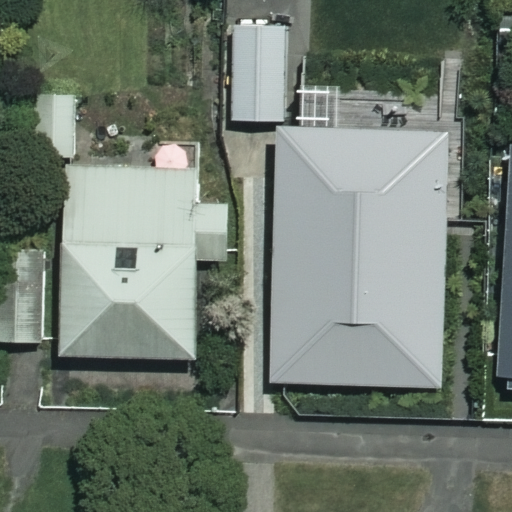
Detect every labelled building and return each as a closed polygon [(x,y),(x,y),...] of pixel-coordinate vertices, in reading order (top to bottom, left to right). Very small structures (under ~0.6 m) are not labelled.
[(287,123),(288,34),(234,33),(234,123),(287,123)] [(86,98),(42,98),(42,152),(86,152),(86,98)] [(511,149),(502,394),(511,394),(511,149)] [(161,169),(160,159),(65,160),(66,360),(199,359),(198,263),(233,263),(233,208),(199,208),(199,169),(161,169)] [(483,322),(480,169),(279,172),(282,341),(436,339),(437,403),(491,402),(490,322),(483,322)] [(47,250),(0,250),(0,344),(49,344),(47,250)]
